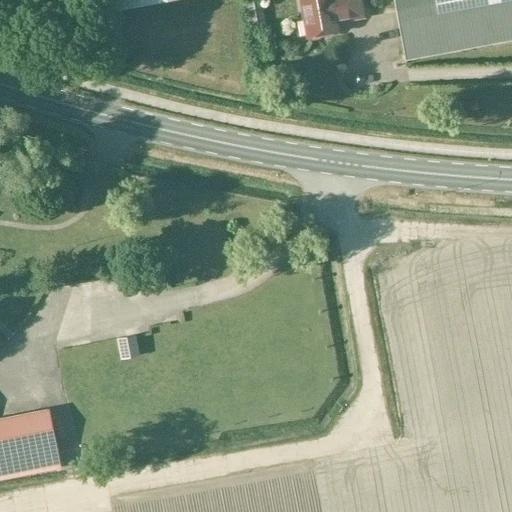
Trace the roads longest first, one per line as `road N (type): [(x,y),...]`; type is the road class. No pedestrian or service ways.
road 1 (track): [(0,506),(377,437),(344,225)]
road 2 (secondary): [(511,181),(258,151),(0,85)]
road 3 (track): [(479,234),(344,225),(317,204)]
